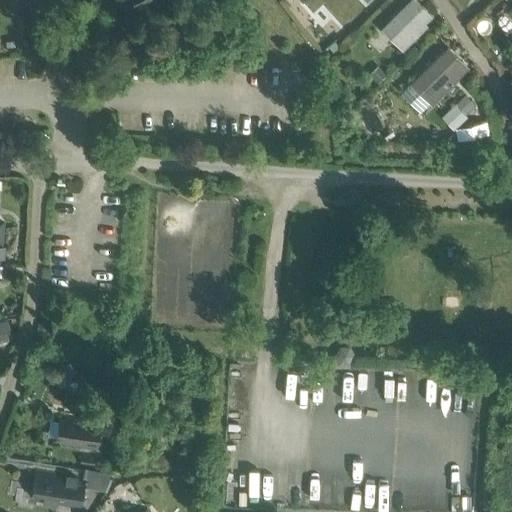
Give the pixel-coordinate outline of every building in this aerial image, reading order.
[(133,0),(138,9),(156,0),(133,0)] [(414,0),(412,0),(390,22),(400,33),(395,38),(403,47),(423,27),(419,22),(428,14),(414,0)] [(448,48),(413,82),(432,101),(466,67),(448,48)] [(0,318),(0,337),(11,334),(6,316),(0,318)] [(50,367),(60,384),(75,375),(65,359),(50,367)] [(102,419),(59,413),(55,443),(98,449),(102,419)] [(85,478),(43,471),(38,502),(81,508),(85,478)]
